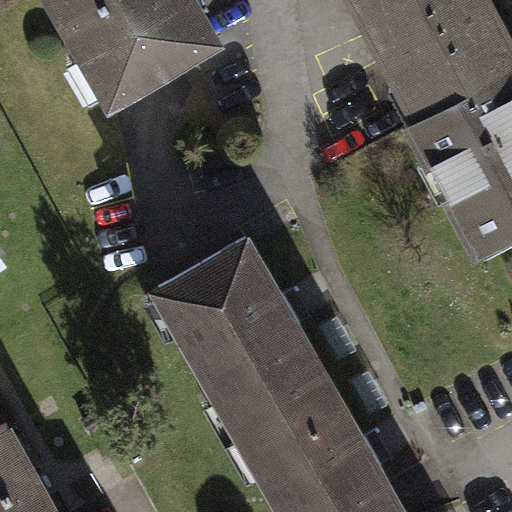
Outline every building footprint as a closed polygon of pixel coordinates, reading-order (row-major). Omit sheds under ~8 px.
[(56,0),(110,93),(213,32),(194,0),(56,0)] [(374,0),(385,19),(372,25),(420,117),(410,122),(475,243),(511,224),(511,97),(511,98),(501,80),(511,73),(511,42),(510,39),(496,46),(471,0),(374,0)] [(223,390),(244,426),(329,377),(296,320),(300,318),(284,290),(280,292),(246,233),(161,282),(183,320),(181,322),(221,391),(223,390)] [(362,434),(329,377),(244,426),(265,463),(263,464),(290,511),(406,511),(378,463),(382,461),(365,432),(362,434)] [(57,511),(7,421),(0,424),(0,511),(57,511)]
